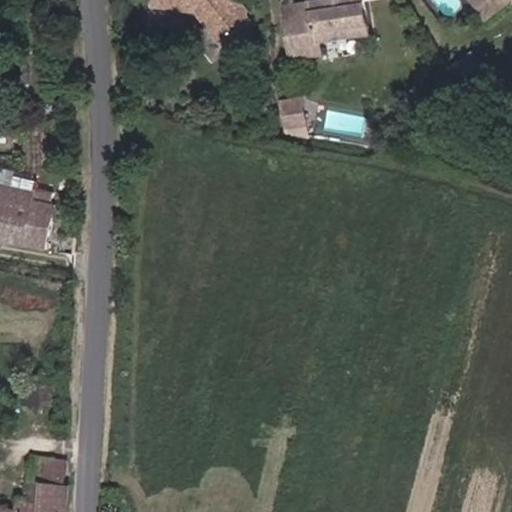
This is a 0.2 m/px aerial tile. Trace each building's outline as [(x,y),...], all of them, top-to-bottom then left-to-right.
[(242,12),(235,1),(231,4),(227,0),(160,0),(159,15),(200,25),(227,61),(257,37),(252,30),(255,21),(248,12),(242,12)] [(363,0),(336,0),(337,4),(314,7),(314,16),(290,18),(293,57),(322,53),(322,38),(366,33),(363,0)] [(289,9),(290,18),(314,16),(314,7),(289,9)] [(304,122),(303,113),(295,114),(293,102),(280,105),(283,125),(304,122)] [(0,239),(49,251),(60,207),(38,203),(41,191),(0,182),(0,239)] [(48,481),(47,490),(46,506),(35,506),(34,502),(21,499),(17,511),(13,511),(0,509),(0,511),(70,511),(71,509),(72,486),(68,485),(70,461),(39,457),(36,479),(39,480),(48,481)] [(39,489),(47,490),(48,481),(39,480),(39,489)]
